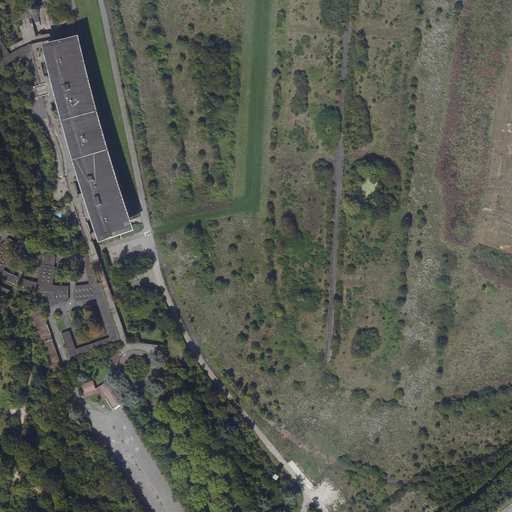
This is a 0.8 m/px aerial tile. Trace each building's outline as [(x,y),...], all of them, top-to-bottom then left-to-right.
[(32,15),(35,26),(41,24),(38,13),(32,15)] [(86,242),(93,240),(135,226),(122,187),(106,135),(95,94),(79,26),(36,36),(33,24),(19,27),(22,39),(15,43),(6,48),(10,54),(14,52),(18,50),(22,48),(30,45),(32,52),(34,62),(49,120),(50,125),(53,132),(59,145),(62,155),(64,164),(65,171),(65,177),(70,192),(86,242)] [(5,57),(10,54),(6,48),(0,37),(0,57),(1,60),(5,57)] [(0,70),(2,69),(12,62),(23,56),(32,52),(30,45),(22,48),(18,50),(14,52),(10,54),(5,57),(1,60),(0,60),(0,70)] [(8,238),(1,249),(11,255),(18,244),(8,238)] [(100,283),(121,343),(121,342),(122,346),(119,349),(115,354),(113,358),(111,365),(110,368),(118,368),(120,363),(123,357),(126,354),(131,351),(136,351),(141,351),(145,352),(149,354),(151,357),(157,352),(163,353),(164,347),(159,345),(148,343),(141,343),(134,343),(129,343),(111,293),(93,240),(86,242),(90,253),(93,264),(100,283)] [(1,249),(0,251),(0,265),(4,268),(11,255),(1,249)] [(44,251),(42,264),(54,266),(56,253),(44,251)] [(84,255),(86,266),(93,264),(90,253),(84,255)] [(51,282),(54,266),(42,264),(40,280),(51,282)] [(121,343),(100,283),(98,283),(93,264),(86,266),(91,285),(75,287),(76,299),(97,297),(110,338),(75,350),(69,332),(62,334),(71,359),(121,343)] [(5,273),(2,271),(0,270),(0,276),(5,279),(15,284),(17,278),(11,276),(5,273)] [(129,293),(122,275),(119,277),(122,284),(120,284),(121,288),(123,287),(125,294),(129,293)] [(55,287),(51,286),(46,285),(39,284),(35,283),(23,280),(21,286),(35,290),(47,293),(52,293),(55,305),(67,300),(67,287),(62,287),(55,287)] [(0,289),(4,292),(11,295),(13,291),(0,285),(0,289)] [(31,313),(31,314),(41,343),(42,342),(51,366),(50,367),(52,374),(61,371),(59,364),(61,363),(42,309),(31,313)] [(93,380),(80,385),(84,398),(99,392),(104,399),(106,397),(113,408),(123,402),(110,380),(95,388),(93,380)] [(332,506),(337,511),(348,501),(343,496),(332,506)]
